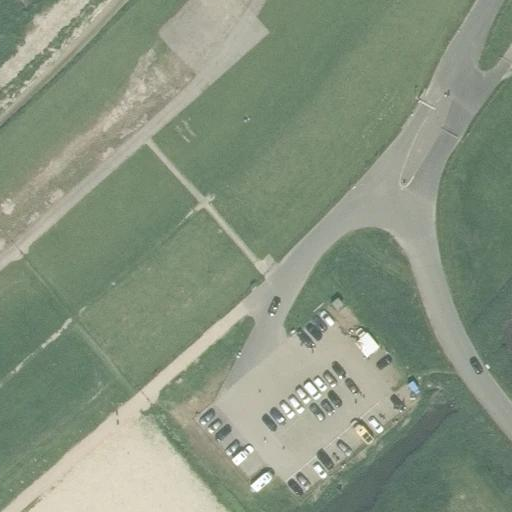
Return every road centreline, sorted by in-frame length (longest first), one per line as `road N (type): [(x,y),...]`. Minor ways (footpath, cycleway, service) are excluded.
road 1 (unclassified): [(511,403),(480,373),(433,290),(405,203),(392,190),(350,193),(277,263)]
road 2 (track): [(277,263),(0,500)]
road 3 (track): [(146,116),(0,248)]
road 4 (track): [(252,0),(239,27),(146,116)]
